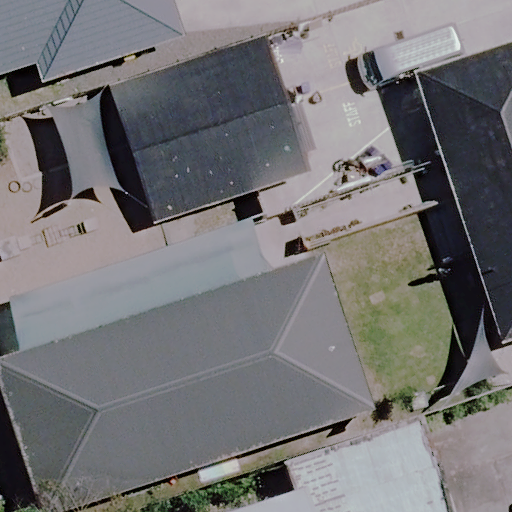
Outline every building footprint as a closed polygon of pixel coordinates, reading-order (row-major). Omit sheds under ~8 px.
[(372,5),(370,0),(205,0),(223,53),(372,5)] [(511,47),(406,82),(496,355),(511,350),(511,47)] [(0,214),(99,196),(85,121),(0,136),(0,214)] [(73,511),(365,418),(315,264),(0,364),(0,413),(32,511),(73,511)] [(511,491),(511,424),(497,413),(455,471),(502,505),(511,491)] [(429,511),(408,437),(289,472),(297,502),(264,511),(429,511)]
